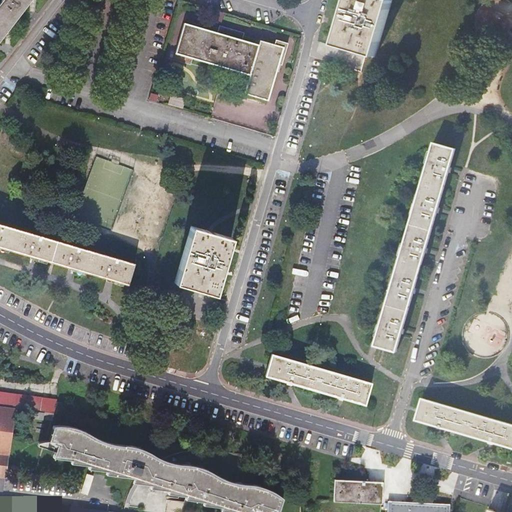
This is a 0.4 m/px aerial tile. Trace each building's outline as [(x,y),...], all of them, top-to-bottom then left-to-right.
[(0,41),(26,7),(31,0),(3,0),(0,4),(0,41)] [(342,0),(326,55),(364,66),(368,51),(378,54),(393,0),(391,0),(342,0)] [(281,65),(288,43),(275,39),(274,44),(260,40),(258,45),(183,23),(174,53),(249,75),(244,93),(267,100),(278,64),(281,65)] [(158,95),(150,93),(148,100),(156,102),(158,95)] [(451,169),(450,168),(455,151),(434,145),(375,347),(396,353),(401,335),(402,335),(403,333),(404,331),(403,330),(413,295),(414,295),(415,292),(415,290),(425,255),(426,254),(426,252),(427,250),(427,249),(437,215),(437,214),(438,211),(439,210),(438,209),(448,174),(449,174),(450,171),(451,169)] [(509,174),(511,164),(511,160),(501,157),(497,171),(509,174)] [(382,193),(390,164),(368,158),(360,187),(382,193)] [(364,240),(371,217),(356,213),(349,236),(364,240)] [(0,225),(0,248),(36,259),(73,270),(114,282),(126,286),(132,264),(0,225)] [(213,292),(229,239),(190,227),(174,280),(213,292)] [(199,323),(198,329),(211,333),(212,327),(199,323)] [(204,360),(206,346),(193,344),(191,359),(204,360)] [(370,385),(272,356),(266,377),(287,383),(287,384),(292,385),(293,385),(338,398),(338,399),(341,400),(344,400),(365,406),(370,385)] [(0,391),(0,404),(14,407),(51,412),(55,399),(0,391)] [(511,425),(421,400),(416,421),(437,427),(438,428),(440,428),(442,429),(443,429),(492,443),(511,449),(511,425)] [(0,488),(3,489),(14,407),(0,404),(0,488)] [(53,423),(46,445),(55,448),(53,454),(72,456),(71,460),(89,462),(89,465),(107,468),(107,471),(134,474),(132,480),(151,482),(151,485),(169,488),(168,491),(186,493),(186,497),(205,499),(204,502),(222,505),(221,508),(240,511),(239,511),(259,511),(260,510),(264,511),(273,511),(275,509),(277,511),(279,511),(284,497),(274,490),(263,485),(254,483),(243,482),(232,480),(224,477),(203,466),(191,463),(180,462),(170,460),(161,456),(143,447),(133,443),(112,442),(103,439),(96,436),(93,434),(87,430),(81,427),(71,424),(69,424),(64,423),(59,423),(53,423)] [(381,503),(382,484),(359,481),(334,479),(333,501),(381,503)] [(449,511),(450,506),(431,503),(400,501),(400,505),(387,505),(387,507),(383,507),(383,511),(449,511)]
